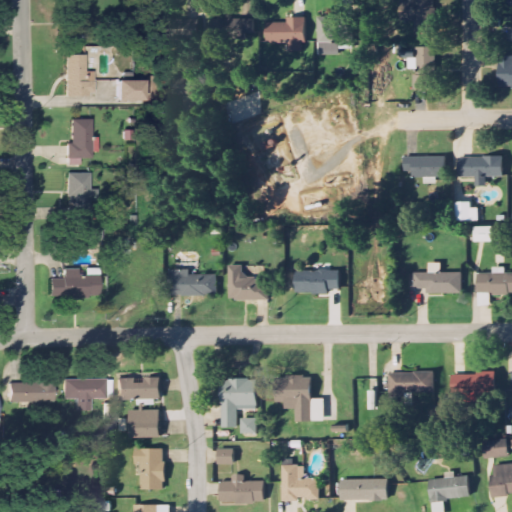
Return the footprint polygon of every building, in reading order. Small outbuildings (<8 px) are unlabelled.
[(64,42),(84,42),(85,1),(65,0),(64,42)] [(417,22),(417,35),(430,36),(431,1),(402,0),(401,22),(417,22)] [(255,35),(254,18),(212,19),(212,37),(255,35)] [(306,18),(289,18),(289,23),(268,23),(268,44),(290,44),(290,52),(307,52),(306,18)] [(341,55),(340,42),(346,42),(345,18),(319,19),(320,56),(341,55)] [(164,23),(164,39),(177,39),(177,48),(190,48),(190,39),(202,39),(201,21),(164,23)] [(415,75),(414,90),(429,91),(430,74),(435,74),(436,48),(419,48),(418,75),(415,75)] [(85,56),(65,56),(65,97),(94,97),(94,72),(85,72),(85,56)] [(139,102),(139,82),(115,83),(115,102),(139,102)] [(68,166),(80,166),(80,160),(92,159),(90,120),(70,121),(71,144),(67,144),(68,166)] [(405,158),(406,176),(425,176),(425,185),(438,185),(438,178),(447,178),(446,157),(405,158)] [(488,178),(504,178),(505,158),(460,157),(459,178),(477,179),(477,187),(488,188),(488,178)] [(90,173),(67,174),(68,222),(91,221),(90,173)] [(481,222),(480,209),(473,209),(473,203),(457,203),(458,223),(481,222)] [(495,228),(476,228),(476,244),(495,243),(495,228)] [(464,274),(443,274),(443,264),(430,264),(430,274),(416,274),(416,290),(429,289),(429,295),(464,294),(464,274)] [(270,301),(269,279),(245,280),(245,266),(230,267),(231,302),(270,301)] [(511,274),(507,274),(507,268),(494,268),(494,274),(478,274),(478,295),(511,295),(511,274)] [(98,270),(80,270),(62,270),(62,280),(48,280),(48,298),(98,297),(98,270)] [(218,276),(191,276),(191,270),(171,271),(171,297),(219,297),(218,276)] [(341,291),(341,272),(297,272),(297,295),(330,295),(330,291),(341,291)] [(436,372),(390,373),(390,385),(396,385),(396,394),(436,393),(436,372)] [(497,373),(452,374),(452,395),(497,394),(497,373)] [(161,377),(145,378),(145,379),(116,380),(117,400),(162,399),(161,377)] [(327,422),(327,399),(313,399),(313,377),(276,377),(276,402),(285,402),(285,409),(297,409),(297,422),(327,422)] [(63,399),(76,399),(76,412),(91,411),(91,399),(106,398),(105,379),(63,380),(63,399)] [(222,428),(239,428),(238,410),(258,410),(257,379),(221,379),(222,428)] [(53,403),(52,383),(7,385),(8,404),(53,403)] [(161,411),(161,437),(131,437),(130,411),(161,411)] [(258,418),(242,419),(242,434),(258,433),(258,418)] [(484,442),(486,460),(511,456),(508,439),(484,442)] [(354,456),(367,455),(367,445),(353,445),(354,456)] [(165,449),(135,449),(136,465),(142,465),(143,490),(166,490),(165,449)] [(235,449),(218,449),(219,465),(235,464),(235,449)] [(489,477),(492,498),(511,495),(511,463),(495,466),(496,476),(489,477)] [(322,500),(321,478),(306,478),(306,465),(283,466),(284,501),(322,500)] [(265,502),(266,482),(246,481),(246,475),(233,475),(233,482),(220,481),(220,501),(265,502)] [(470,475),(446,476),(446,479),(430,480),(431,501),(471,499),(470,475)] [(389,479),(341,480),(342,501),(389,500),(389,479)]
